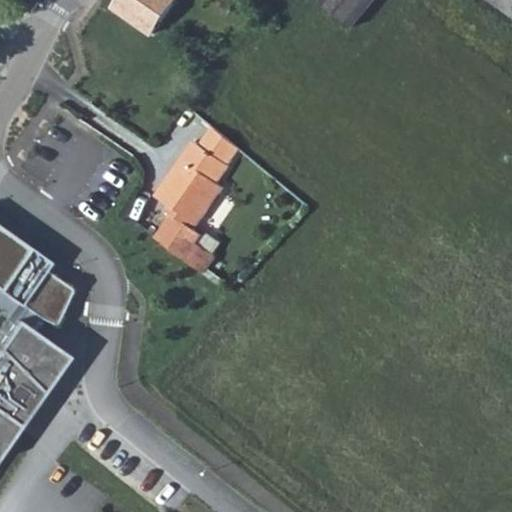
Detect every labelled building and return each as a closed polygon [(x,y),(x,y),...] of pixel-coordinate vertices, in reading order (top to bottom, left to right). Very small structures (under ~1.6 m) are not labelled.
[(123,0),(117,9),(155,34),(178,0),(123,0)] [(322,0),(352,26),(373,0),(322,0)] [(237,34),(249,17),(236,8),(224,25),(237,34)] [(157,237),(204,273),(216,256),(198,242),(202,235),(195,231),(224,187),(219,183),(240,151),(212,130),(201,144),(195,140),(156,195),(170,205),(167,212),(172,215),(157,237)] [(12,323),(23,330),(33,315),(52,324),(68,289),(39,268),(45,261),(0,229),(0,312),(13,321),(12,323)] [(12,323),(0,339),(0,444),(61,357),(23,330),(12,323)]
